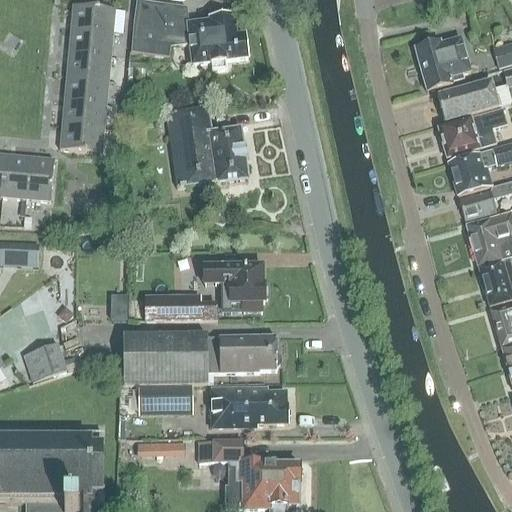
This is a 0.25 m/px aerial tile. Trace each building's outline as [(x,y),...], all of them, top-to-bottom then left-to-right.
[(169,50),(187,48),(185,28),(187,28),(185,11),(135,4),(133,25),(129,56),(168,62),(169,50)] [(72,8),(69,33),(112,36),(114,12),(72,8)] [(209,25),(187,28),(185,28),(187,48),(190,68),(210,66),(212,75),(225,74),(224,64),(247,61),(244,36),(236,37),(234,20),(209,23),(209,25)] [(109,61),(112,36),(69,33),(67,57),(109,61)] [(462,78),(470,76),(460,41),(440,47),(440,46),(414,53),(426,95),(452,87),(452,86),(463,82),(462,78)] [(511,55),(494,61),(498,72),(511,68),(511,55)] [(67,57),(65,81),(107,85),(109,61),(67,57)] [(511,71),(503,74),(505,86),(511,84),(511,71)] [(105,109),(107,85),(65,81),(63,105),(105,109)] [(491,83),(436,98),(444,127),(499,111),(491,83)] [(63,105),(61,129),(103,133),(105,109),(63,105)] [(471,121),(471,123),(437,132),(446,163),(480,153),(496,148),(492,133),(507,129),(502,113),(471,121)] [(214,188),(247,184),(244,165),(246,165),(244,152),(243,152),(240,131),(236,132),(237,133),(211,137),(209,116),(207,116),(207,114),(173,118),(166,119),(176,192),(214,187),(214,188)] [(101,157),(103,133),(61,129),(59,153),(101,157)] [(511,148),(477,159),(477,158),(447,166),(457,201),(491,191),(485,172),(495,169),(496,171),(511,166),(511,148)] [(1,201),(25,203),(29,161),(5,159),(1,201)] [(53,163),(29,161),(25,203),(50,206),(53,163)] [(496,217),(492,203),(511,197),(511,185),(490,192),(490,196),(457,205),(463,226),(496,217)] [(208,216),(213,227),(221,228),(230,224),(221,208),(208,216)] [(511,224),(510,218),(465,230),(476,271),(511,261),(511,224)] [(511,304),(511,303),(511,273),(509,264),(477,273),(488,311),(511,304)] [(263,287),(262,269),(206,270),(207,288),(220,288),(220,315),(261,314),(261,307),(264,307),(264,287),(263,287)] [(217,325),(217,309),(198,309),(198,300),(143,301),(144,326),(217,325)] [(511,309),(490,315),(500,354),(511,350),(511,309)] [(277,371),(277,369),(276,343),(274,344),(274,340),(217,341),(217,343),(206,343),(206,339),(122,340),(122,390),(207,389),(207,378),(258,378),(258,376),(276,375),(276,371),(277,371)] [(58,349),(23,360),(31,386),(66,375),(58,349)] [(511,350),(500,354),(506,373),(511,371),(511,350)] [(257,429),(288,429),(287,408),(285,408),(285,396),(266,396),(266,392),(242,392),(210,392),(211,393),(210,393),(211,433),(239,432),(257,432),(257,429)] [(137,394),(138,419),(192,418),(191,393),(137,394)] [(97,511),(97,508),(102,508),(102,442),(0,440),(0,509),(23,510),(23,511),(97,511)] [(188,443),(142,444),(142,460),(189,458),(188,443)] [(228,467),(228,469),(227,469),(227,490),(223,490),(223,511),(297,511),(298,491),(299,491),(299,468),(277,469),(277,465),(243,465),(242,445),(211,445),(198,446),(198,467),(228,467)]
